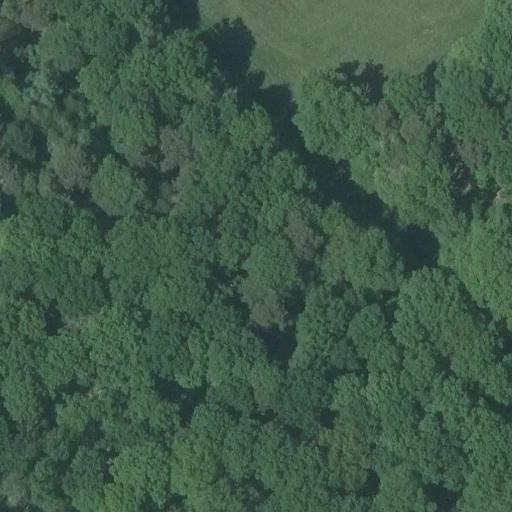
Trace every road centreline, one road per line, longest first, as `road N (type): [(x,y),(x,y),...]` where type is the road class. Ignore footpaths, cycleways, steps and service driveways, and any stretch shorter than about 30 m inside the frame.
road 1 (secondary): [(511,401),(300,196),(122,0)]
road 2 (track): [(414,306),(360,324),(315,321),(217,265),(0,227)]
